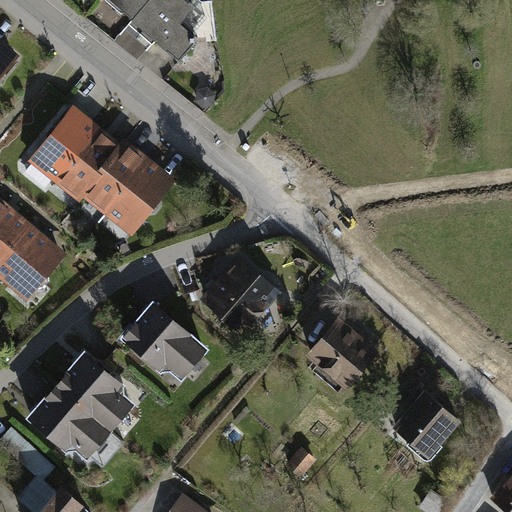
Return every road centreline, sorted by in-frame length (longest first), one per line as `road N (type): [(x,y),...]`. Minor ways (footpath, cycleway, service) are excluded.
road 1 (residential): [(285,208),(254,229),(116,280),(0,381)]
road 2 (residential): [(285,208),(28,0)]
road 3 (residential): [(511,415),(285,208)]
